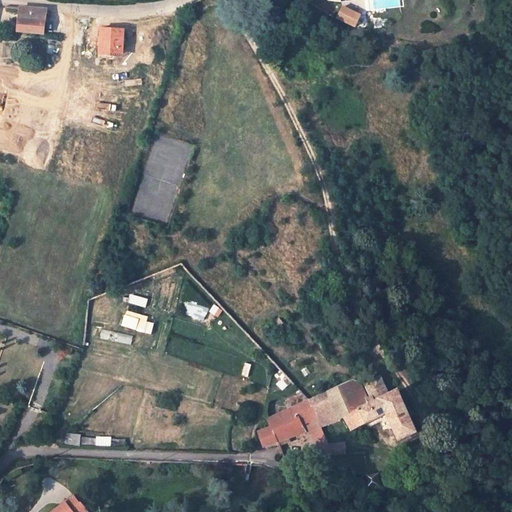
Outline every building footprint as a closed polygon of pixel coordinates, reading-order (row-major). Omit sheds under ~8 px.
[(344,7),(339,19),(348,23),(351,25),(353,26),(356,27),(362,15),(344,7)] [(21,8),(19,31),(45,34),(47,10),(21,8)] [(131,296),(130,303),(147,306),(148,299),(131,296)] [(206,318),(208,308),(190,305),(189,315),(206,318)] [(156,319),(126,311),(122,326),(153,333),(156,319)] [(330,408),(335,422),(345,419),(352,431),(387,415),(399,441),(417,432),(399,391),(386,394),(378,376),(364,382),(370,395),(366,397),(358,380),(352,379),(307,400),(314,414),(330,408)] [(314,414),(307,400),(269,417),(273,427),(260,432),(265,445),(311,431),(320,428),(314,414)] [(314,414),(320,428),(335,422),(330,408),(314,414)] [(321,454),(333,454),(329,446),(320,428),(311,431),(321,454)] [(329,446),(333,454),(346,453),(345,445),(329,446)] [(367,489),(380,487),(378,474),(366,475),(367,489)] [(84,511),(78,504),(76,506),(70,499),(53,511),(84,511)]
